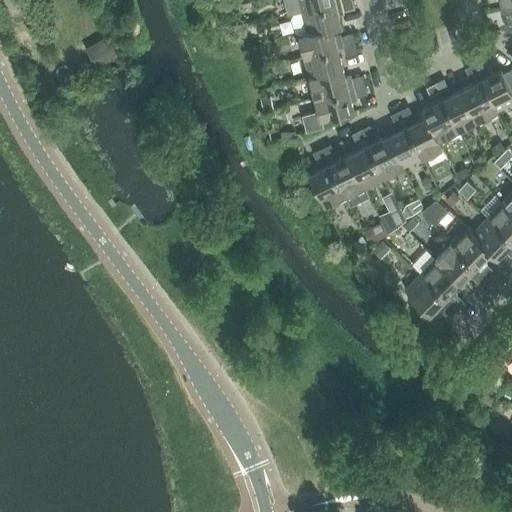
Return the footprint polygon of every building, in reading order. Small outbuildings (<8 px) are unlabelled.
[(298,0),(302,11),(341,1),(341,0),(298,0)] [(352,0),(344,0),(341,1),(344,11),(355,8),(352,0)] [(295,31),(298,33),(307,31),(307,32),(332,26),(333,26),(341,24),(339,15),(342,14),(344,11),(341,1),(302,11),(293,13),(291,17),(295,31)] [(511,5),(502,8),(508,30),(511,28),(511,5)] [(298,33),(304,55),(338,46),(343,45),(341,35),(337,33),(334,34),(333,26),(332,26),(307,32),(307,31),(298,33)] [(341,35),(343,45),(354,42),(352,32),(341,35)] [(106,36),(85,49),(97,69),(118,57),(106,36)] [(354,42),(343,45),(346,55),(357,52),(354,42)] [(304,55),(309,76),(343,67),(338,46),(304,55)] [(474,63),(479,73),(488,69),(483,59),(474,63)] [(479,73),(474,63),(465,67),(470,78),(479,73)] [(309,76),(315,97),(348,88),(354,87),(352,77),(348,75),(345,76),(343,67),(309,76)] [(488,69),(479,73),(481,79),(497,110),(511,102),(511,68),(503,72),(502,69),(497,71),(496,69),(488,69)] [(352,77),(354,87),(365,84),(363,74),(352,77)] [(435,82),(440,92),(449,88),(444,78),(435,82)] [(462,88),(477,119),(497,110),(481,79),(462,88)] [(440,92),(435,82),(426,86),(431,97),(440,92)] [(365,84),(354,87),(357,96),(368,94),(365,84)] [(348,88),(315,97),(318,111),(302,115),(306,130),(323,126),(321,119),(354,110),(348,88)] [(442,98),(458,129),(477,119),(462,88),(442,98)] [(438,139),(439,138),(458,129),(442,98),(422,108),(426,116),(427,115),(438,139)] [(399,109),(404,120),(413,115),(408,105),(399,109)] [(404,120),(399,109),(390,114),(395,124),(404,120)] [(407,125),(422,156),(443,146),(439,138),(438,139),(427,115),(426,116),(407,125)] [(361,129),(366,139),(375,134),(370,124),(361,129)] [(388,135),(403,166),(422,156),(407,125),(388,135)] [(366,139),(361,129),(352,133),(357,143),(366,139)] [(388,135),(368,144),(383,175),(403,166),(388,135)] [(322,148),(327,158),(336,153),(331,143),(322,148)] [(368,144),(349,154),(364,185),(383,175),(368,144)] [(327,158),(322,148),(313,152),(318,162),(327,158)] [(349,154),(329,163),(345,194),(364,185),(349,154)] [(345,194),(329,163),(309,173),(324,204),(345,194)] [(511,191),(503,201),(511,209),(511,191)] [(511,209),(503,201),(488,216),(511,240),(511,209)] [(511,240),(488,216),(473,232),(472,232),(491,250),(491,251),(497,257),(504,250),(506,251),(510,252),(511,250),(511,240)] [(467,226),(451,242),(480,270),(487,263),(486,259),(484,257),(491,251),(491,250),(472,232),(473,232),(467,226)] [(451,242),(436,257),(461,282),(467,275),(469,277),(473,278),(480,270),(451,242)] [(412,265),(421,273),(446,297),(461,282),(436,257),(427,249),(412,265)] [(480,270),(488,278),(495,271),(487,263),(480,270)] [(488,278),(480,270),(473,278),(481,285),(488,278)] [(446,297),(421,273),(405,289),(430,313),(446,297)] [(450,301),(458,309),(465,302),(457,294),(450,301)] [(458,309),(450,301),(443,309),(451,316),(458,309)]
